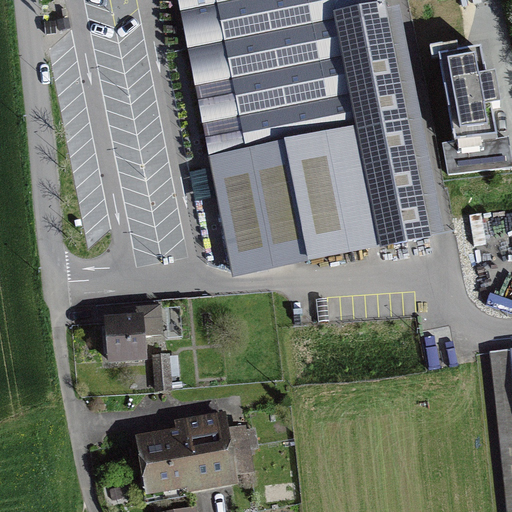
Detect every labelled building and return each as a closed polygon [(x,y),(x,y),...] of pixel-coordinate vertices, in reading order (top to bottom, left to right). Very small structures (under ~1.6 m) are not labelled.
[(425,238),(377,0),(181,0),(214,163),(251,156),(273,268),(425,238)] [(486,79),(481,51),(439,58),(454,143),(443,145),(448,175),(511,167),(511,162),(508,139),(497,141),(491,109),(500,107),(495,77),(486,79)] [(109,361),(146,358),(144,336),(162,335),(160,307),(124,310),(125,321),(106,322),(109,361)] [(158,391),(171,390),(168,356),(155,357),(158,391)] [(224,434),(220,416),(177,424),(178,432),(142,439),(151,488),(251,471),(244,431),(224,434)]
